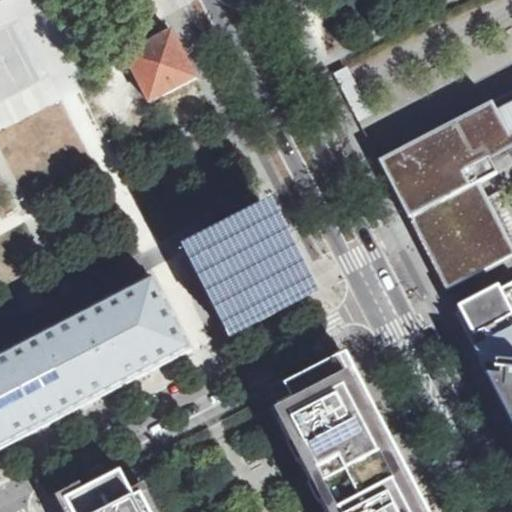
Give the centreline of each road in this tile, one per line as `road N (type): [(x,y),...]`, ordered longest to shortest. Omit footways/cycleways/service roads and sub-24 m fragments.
road 1 (residential): [(10,490),(382,302)]
road 2 (tertiary): [(210,0),(346,260),(382,302)]
road 3 (tertiary): [(382,302),(372,248),(243,0)]
road 4 (tertiary): [(382,302),(490,511)]
